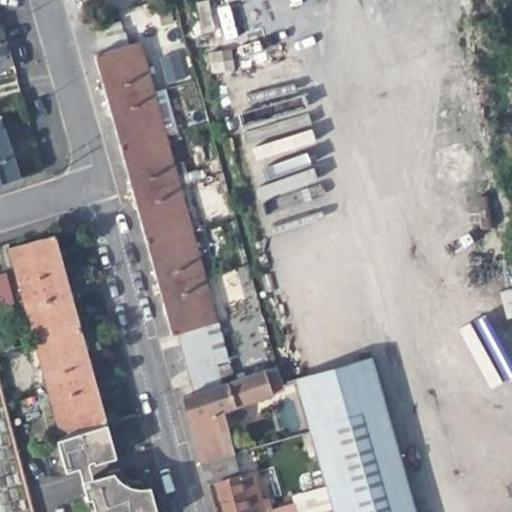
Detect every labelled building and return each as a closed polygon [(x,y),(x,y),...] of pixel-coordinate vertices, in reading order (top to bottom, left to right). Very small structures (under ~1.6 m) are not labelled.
[(152,24),(172,18),(166,0),(165,0),(146,5),(152,24)] [(215,8),(224,41),(237,37),(227,4),(215,8)] [(177,329),(194,393),(219,384),(212,353),(221,350),(137,41),(127,43),(123,30),(97,37),(101,51),(92,53),(98,76),(114,134),(137,216),(141,233),(155,283),(161,304),(168,331),(177,329)] [(211,73),(233,70),(230,49),(207,53),(211,73)] [(163,82),(186,80),(183,51),(161,53),(163,82)] [(0,129),(0,183),(16,179),(9,153),(3,129),(0,129)] [(57,431),(104,418),(95,386),(83,339),(70,290),(61,256),(55,235),(8,247),(57,431)] [(6,271),(0,273),(0,306),(14,302),(6,271)] [(296,378),(334,511),(412,511),(368,357),(296,378)] [(261,370),(219,384),(194,393),(181,398),(184,410),(192,438),(220,430),(214,411),(268,392),(261,370)] [(109,447),(111,442),(108,433),(105,421),(54,437),(64,475),(88,468),(91,464),(112,458),(109,447)] [(225,428),(220,430),(192,438),(197,459),(231,449),(225,428)] [(237,471),(231,449),(197,459),(203,480),(237,471)] [(223,511),(256,511),(254,504),(258,498),(252,473),(246,474),(245,470),(214,479),(220,499),(223,511)] [(91,501),(93,511),(155,511),(153,504),(147,482),(136,483),(132,482),(128,480),(125,478),(120,472),(82,482),(88,502),(91,501)] [(305,511),(319,511),(330,509),(325,488),(301,494),(305,511)] [(265,511),(292,511),(290,502),(265,510),(265,511)]
